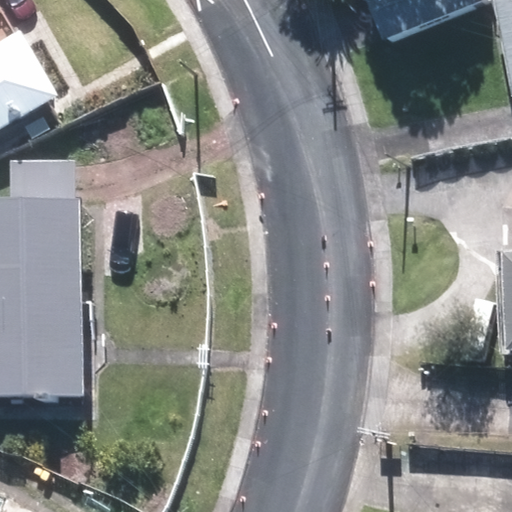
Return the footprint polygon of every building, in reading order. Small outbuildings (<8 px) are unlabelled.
[(492,0),(373,0),(392,47),(495,7),(492,0)] [(511,0),(503,0),(511,48),(511,0)] [(0,135),(66,97),(30,35),(0,52),(0,135)] [(91,203),(0,201),(0,401),(88,403),(91,203)] [(0,511),(7,511),(12,502),(0,496),(0,511)]
